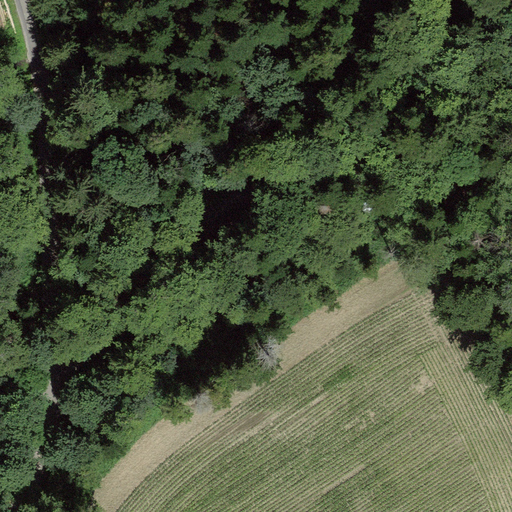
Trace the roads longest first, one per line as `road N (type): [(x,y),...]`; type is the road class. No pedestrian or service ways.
road 1 (track): [(52,353),(93,345),(222,203),(286,164),(344,154),(455,172),(511,218)]
road 2 (unclassified): [(25,0),(45,71),(54,230),(52,353),(24,511)]
